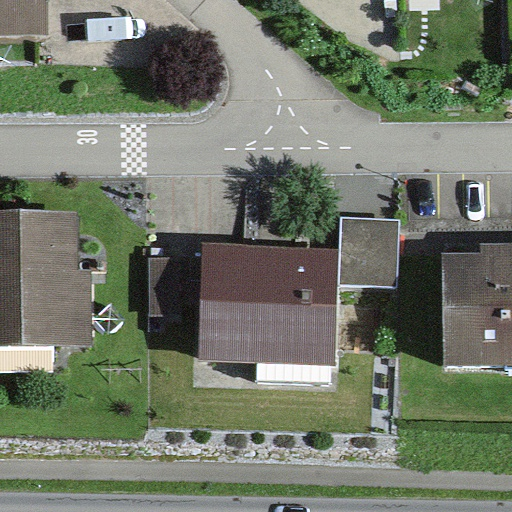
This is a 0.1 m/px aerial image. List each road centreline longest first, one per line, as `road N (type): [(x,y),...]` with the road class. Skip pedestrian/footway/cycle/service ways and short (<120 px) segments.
road 1 (residential): [(300,148),(0,150)]
road 2 (residential): [(511,149),(300,148)]
road 3 (residential): [(189,0),(285,85),(301,122),(300,148)]
